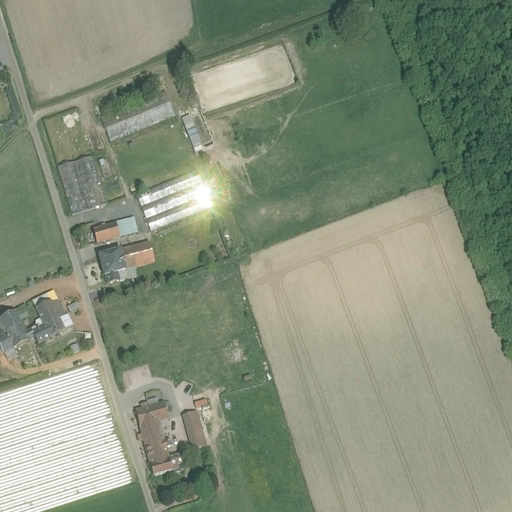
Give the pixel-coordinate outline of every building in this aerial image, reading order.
[(165,92),(100,118),(111,144),(175,118),(165,92)] [(199,113),(183,118),(194,153),(212,147),(210,141),(219,138),(213,121),(203,124),(199,113)] [(92,157),(57,169),(72,216),(107,205),(92,157)] [(197,171),(136,196),(151,233),(212,209),(197,171)] [(134,219),(92,230),(96,244),(138,233),(134,219)] [(149,244),(115,253),(120,272),(123,272),(141,267),(155,263),(151,251),(149,244)] [(160,249),(151,251),(155,263),(163,261),(160,249)] [(115,253),(100,257),(107,285),(120,282),(118,273),(120,272),(115,253)] [(141,267),(123,272),(125,278),(142,274),(141,267)] [(47,296),(32,303),(36,310),(51,303),(47,296)] [(58,302),(52,305),(51,304),(52,304),(51,303),(36,310),(45,328),(33,334),(32,334),(34,338),(38,345),(65,332),(59,320),(66,317),(58,302)] [(15,312),(0,319),(0,323),(6,336),(0,338),(0,346),(3,354),(29,341),(25,334),(15,312)] [(67,316),(66,317),(59,320),(65,332),(73,328),(67,316)] [(31,331),(25,334),(29,341),(34,338),(32,334),(33,334),(31,331)] [(164,404),(135,412),(149,462),(168,456),(159,423),(168,421),(164,404)] [(197,413),(182,417),(192,452),(206,447),(197,413)] [(181,455),(169,458),(172,471),(179,469),(178,466),(184,464),(181,455)] [(168,456),(149,462),(150,468),(151,468),(153,478),(173,472),(172,471),(169,458),(168,456)]
